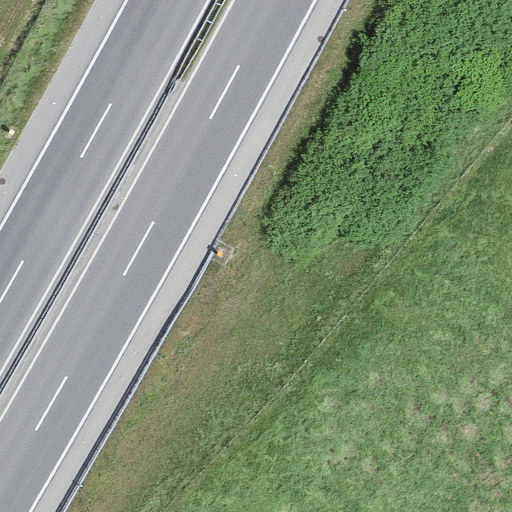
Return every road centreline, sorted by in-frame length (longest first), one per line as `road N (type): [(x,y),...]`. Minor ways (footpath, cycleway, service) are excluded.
road 1 (motorway): [(0,497),(276,0)]
road 2 (motorway): [(165,0),(0,300)]
